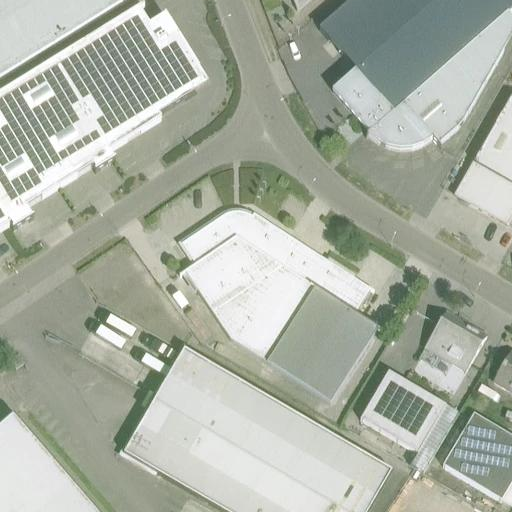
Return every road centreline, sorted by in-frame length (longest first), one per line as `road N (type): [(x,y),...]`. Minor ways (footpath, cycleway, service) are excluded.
road 1 (unclassified): [(0,296),(274,118)]
road 2 (unclassified): [(511,301),(340,197),(274,118)]
road 3 (unclassified): [(274,118),(229,0)]
